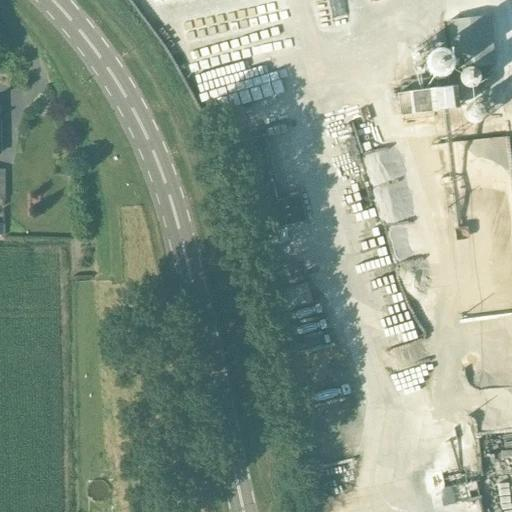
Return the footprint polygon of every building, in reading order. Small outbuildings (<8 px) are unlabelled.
[(495,66),(490,17),(449,22),(454,70),(495,66)] [(400,94),(398,94),(400,116),(414,115),(432,113),(460,109),(457,87),(431,90),(430,79),(409,81),(410,86),(400,86),(400,94)] [(265,136),(234,143),(255,234),(307,222),(300,195),(277,201),(265,150),(269,149),(265,136)] [(277,313),(311,302),(305,283),(271,294),(277,313)] [(511,388),(469,396),(471,408),(511,400),(511,388)]
